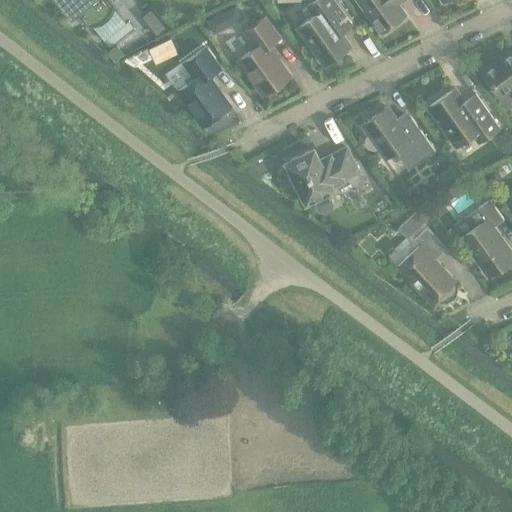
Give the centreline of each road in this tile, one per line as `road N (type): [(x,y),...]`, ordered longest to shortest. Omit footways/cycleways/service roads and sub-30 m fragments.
road 1 (unclassified): [(0,45),(511,433)]
road 2 (residential): [(254,137),(511,8)]
